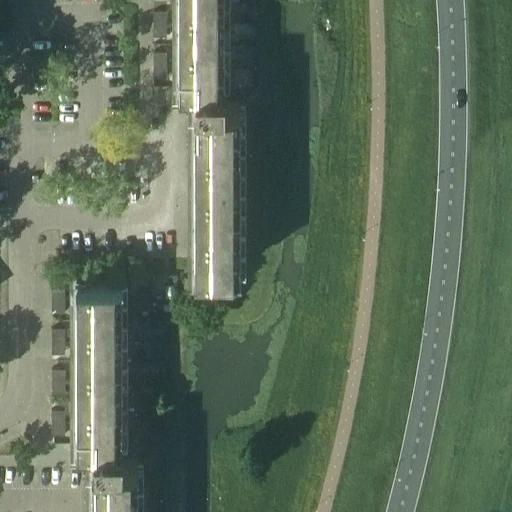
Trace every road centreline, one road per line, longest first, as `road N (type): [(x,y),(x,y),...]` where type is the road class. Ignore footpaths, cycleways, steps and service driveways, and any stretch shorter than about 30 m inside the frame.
road 1 (secondary): [(399,511),(439,324),(453,175),(449,0)]
road 2 (residential): [(20,20),(19,381),(16,399),(0,415)]
